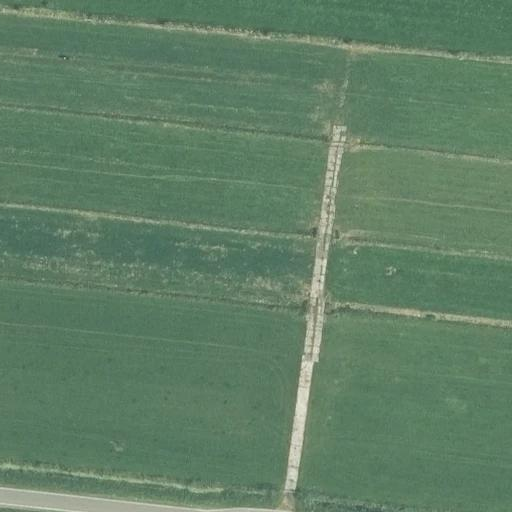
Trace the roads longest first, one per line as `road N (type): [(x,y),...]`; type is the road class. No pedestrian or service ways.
road 1 (track): [(286,511),(340,127)]
road 2 (unclassified): [(143,511),(0,494)]
